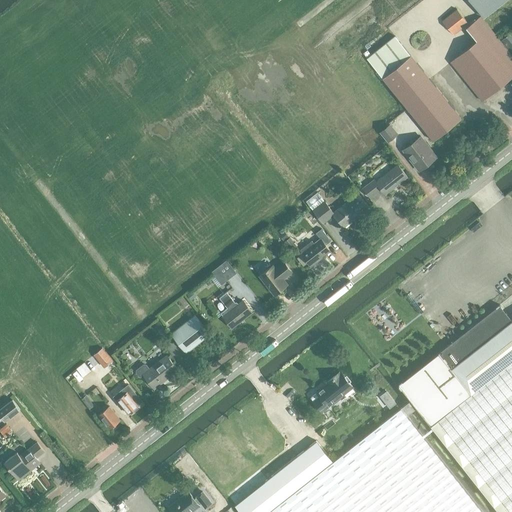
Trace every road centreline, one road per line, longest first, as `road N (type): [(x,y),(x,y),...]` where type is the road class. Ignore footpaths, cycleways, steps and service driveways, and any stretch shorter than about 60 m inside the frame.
road 1 (secondary): [(55,511),(511,151)]
road 2 (track): [(0,386),(16,382),(86,468)]
